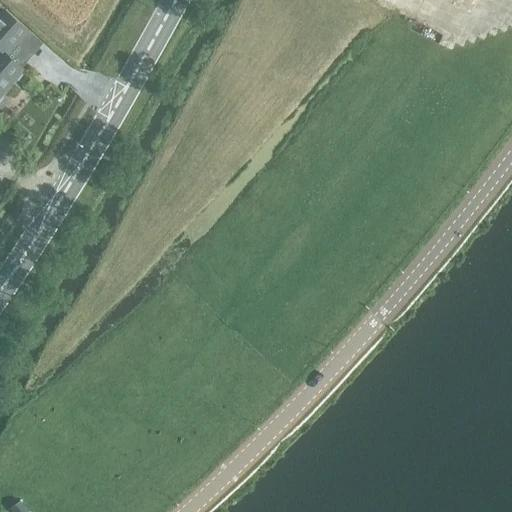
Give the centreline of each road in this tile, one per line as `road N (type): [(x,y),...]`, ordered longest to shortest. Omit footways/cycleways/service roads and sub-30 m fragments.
road 1 (tertiary): [(187,511),(365,333),(511,156)]
road 2 (secondary): [(0,290),(174,0)]
